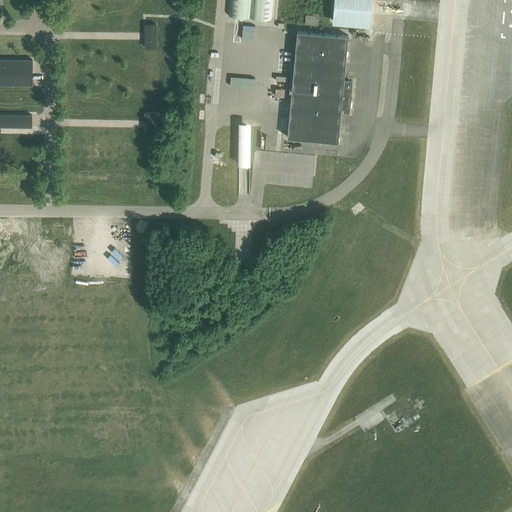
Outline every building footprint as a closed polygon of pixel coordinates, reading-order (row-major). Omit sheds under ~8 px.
[(273,0),(229,0),(228,15),(272,19),(273,0)] [(334,0),(333,20),(370,24),(371,15),(372,7),(372,0),(334,0)] [(318,24),(318,23),(319,13),(313,12),(313,15),(306,15),(306,23),(318,24)] [(146,24),(146,39),(146,47),(156,47),(156,24),(146,24)] [(341,111),(349,111),(352,81),(344,80),(348,35),(297,30),(287,136),(338,141),(341,111)] [(14,85),(14,84),(32,84),(32,59),(0,58),(0,83),(12,84),(12,85),(14,85)] [(287,96),(287,88),(276,88),(275,96),(287,96)] [(155,112),(145,112),(145,135),(155,135),(155,112)] [(0,125),(26,126),(32,126),(32,114),(0,113),(0,125)] [(403,417),(402,418),(403,421),(395,426),(398,431),(413,422),(410,417),(405,420),(403,417)]
